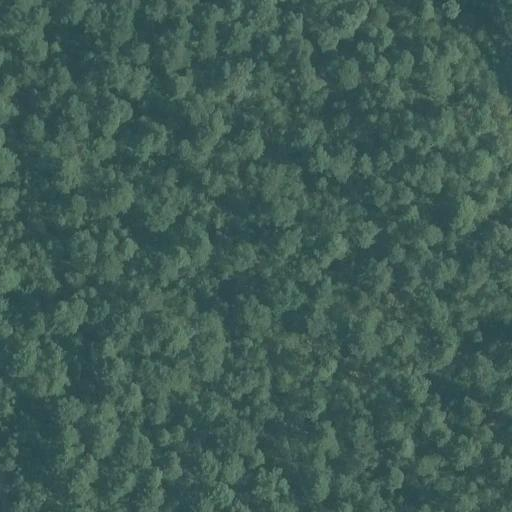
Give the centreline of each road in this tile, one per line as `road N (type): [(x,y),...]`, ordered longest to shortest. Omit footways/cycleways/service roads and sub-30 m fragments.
road 1 (track): [(307,511),(219,0)]
road 2 (track): [(494,0),(511,124)]
